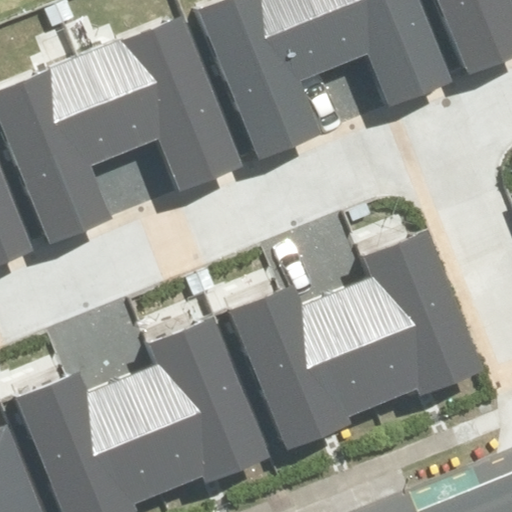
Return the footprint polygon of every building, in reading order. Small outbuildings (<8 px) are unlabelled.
[(154,0),(0,63),(0,167),(29,238),(101,208),(79,155),(142,129),(165,184),(234,156),(169,0),(154,0)] [(184,0),(246,148),(318,118),(296,65),(359,39),(382,94),(451,66),(423,0),(184,0)] [(511,0),(432,0),(458,61),(511,38),(511,0)] [(511,156),(500,161),(511,191),(511,156)] [(0,242),(10,238),(0,213),(0,242)] [(208,293),(270,451),(477,371),(418,218),(351,244),(363,276),(276,309),(262,272),(208,293)] [(0,376),(0,397),(44,511),(122,511),(262,458),(203,305),(135,331),(148,362),(61,396),(47,359),(0,376)] [(0,511),(22,511),(0,454),(0,511)]
